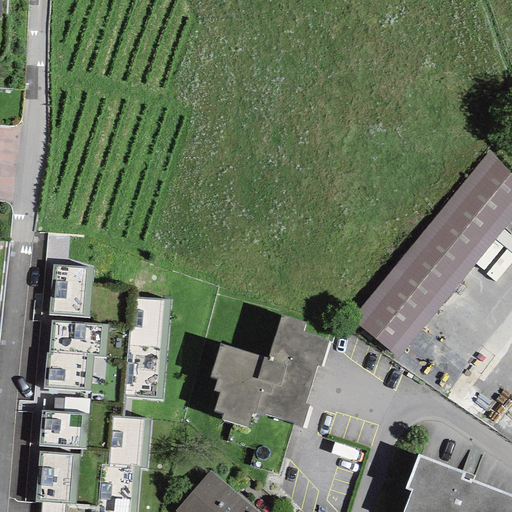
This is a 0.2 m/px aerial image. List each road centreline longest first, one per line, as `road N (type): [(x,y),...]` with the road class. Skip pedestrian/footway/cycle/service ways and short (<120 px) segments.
road 1 (residential): [(0,466),(38,0)]
road 2 (residential): [(359,511),(388,423),(402,408),(424,411),(511,462)]
